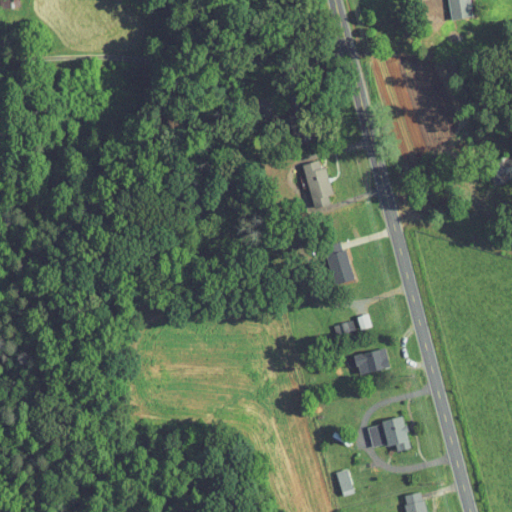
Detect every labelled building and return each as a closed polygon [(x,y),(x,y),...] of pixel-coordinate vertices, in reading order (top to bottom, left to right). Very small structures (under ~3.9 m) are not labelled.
[(438,0),(441,14),(461,11),(459,0),(438,0)] [(290,159),(303,203),(318,198),(316,190),(321,188),(310,153),(290,159)] [(314,251),(324,279),(343,272),(332,244),(314,251)] [(349,323),(359,320),(355,307),(345,311),(349,323)] [(343,350),(348,369),(378,361),(373,342),(343,350)] [(355,420),(360,442),(383,437),(386,446),(399,442),(391,411),(355,420)] [(342,487),(335,463),(324,466),(331,490),(342,487)] [(415,511),(411,484),(391,488),(395,511),(415,511)]
